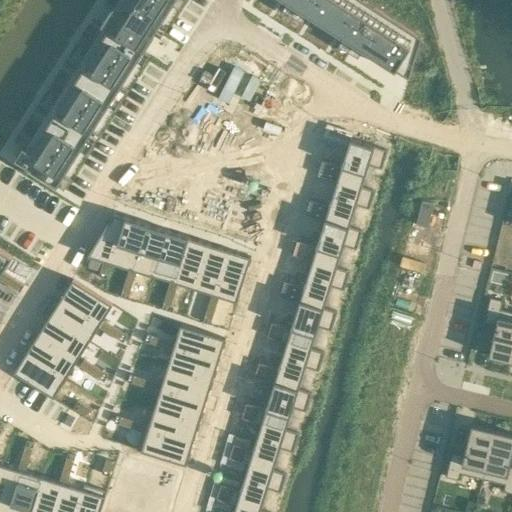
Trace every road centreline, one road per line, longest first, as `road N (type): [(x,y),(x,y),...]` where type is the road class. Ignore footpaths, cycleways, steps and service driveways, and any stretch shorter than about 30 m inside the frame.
road 1 (residential): [(195,511),(331,87)]
road 2 (residential): [(216,14),(0,347)]
road 3 (residential): [(416,387),(474,160),(485,150)]
road 4 (residential): [(485,150),(331,87)]
road 5 (residential): [(331,87),(216,14)]
road 6 (residential): [(385,511),(416,387)]
